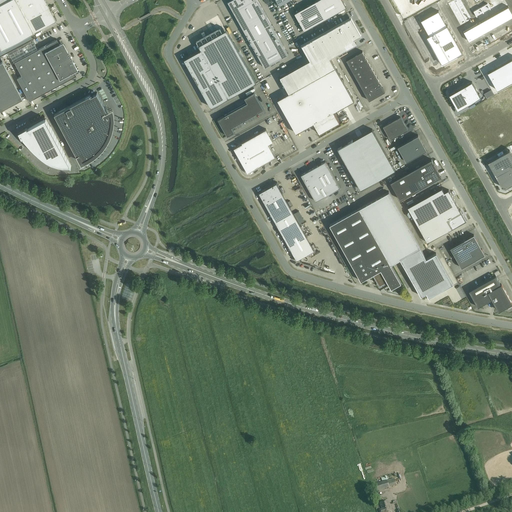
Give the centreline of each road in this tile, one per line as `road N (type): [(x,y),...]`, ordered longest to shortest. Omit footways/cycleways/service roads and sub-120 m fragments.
road 1 (primary): [(511,355),(308,310),(184,265)]
road 2 (unclassified): [(511,325),(295,274),(242,189)]
road 3 (unclassified): [(242,189),(168,55),(196,1)]
road 4 (secondary): [(154,191),(159,118),(106,13)]
road 5 (residential): [(408,96),(242,189)]
road 6 (primary): [(158,511),(116,329)]
road 7 (unclassified): [(75,30),(93,64),(89,78),(0,127)]
